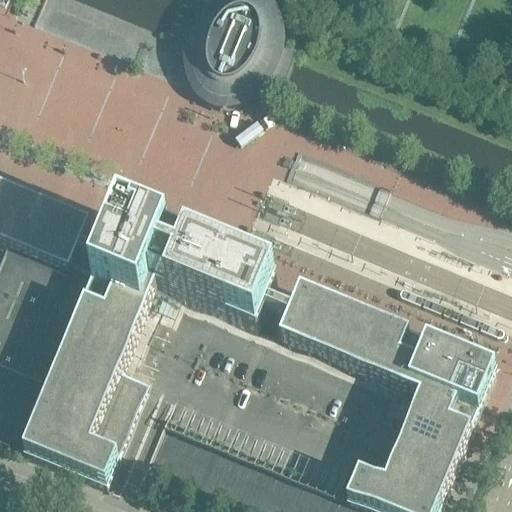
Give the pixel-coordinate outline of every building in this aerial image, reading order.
[(221,0),(214,7),(208,15),(202,24),(197,32),(194,41),(193,41),(192,45),(191,47),(191,51),(190,53),(190,57),(189,60),(189,63),(190,67),(190,70),(190,73),(191,76),(192,80),(193,84),(195,87),(196,90),(198,93),(198,92),(201,96),(204,99),(203,102),(222,110),(224,107),(227,107),(232,106),(232,107),(236,106),(239,104),(243,103),(249,99),(251,97),(254,95),(256,93),(259,91),(262,88),(264,85),(267,82),(268,80),(270,77),(272,74),(273,71),(275,66),(277,62),(277,59),(278,55),(279,51),(279,46),(279,40),(279,37),(278,33),(278,30),(278,27),(278,22),(275,12),(270,3),(266,0),(221,0)] [(305,194),(300,193),(302,183),(273,178),(270,197),(304,202),(305,194)] [(0,252),(9,256),(71,282),(71,281),(71,282),(87,244),(91,232),(0,194),(0,252)] [(122,225),(110,254),(28,454),(25,461),(107,495),(108,495),(139,420),(150,393),(123,382),(153,310),(156,312),(157,312),(158,312),(159,311),(160,310),(162,309),(162,308),(162,307),(162,306),(162,305),(161,304),(161,303),(160,302),(159,302),(157,301),(158,298),(257,339),(258,339),(278,290),(122,225)] [(0,442),(28,454),(110,254),(87,244),(71,282),(71,281),(71,282),(9,256),(0,278),(0,442)] [(150,425),(348,509),(360,479),(387,490),(416,419),(413,417),(412,417),(411,416),(411,415),(411,414),(411,412),(411,411),(412,410),(412,409),(414,408),(415,408),(417,408),(420,409),(421,407),(282,349),(257,339),(158,298),(157,301),(159,302),(160,302),(161,303),(161,304),(162,305),(162,306),(162,307),(162,308),(162,309),(160,310),(159,311),(158,312),(157,312),(156,312),(153,310),(123,382),(150,393),(139,420),(150,425)] [(443,511),(498,380),(381,332),(302,300),(282,349),(421,407),(420,409),(417,408),(415,408),(414,408),(412,409),(412,410),(411,411),(411,412),(411,414),(411,415),(411,416),(412,417),(413,417),(416,419),(387,490),(360,479),(348,509),(355,511),(443,511)]
